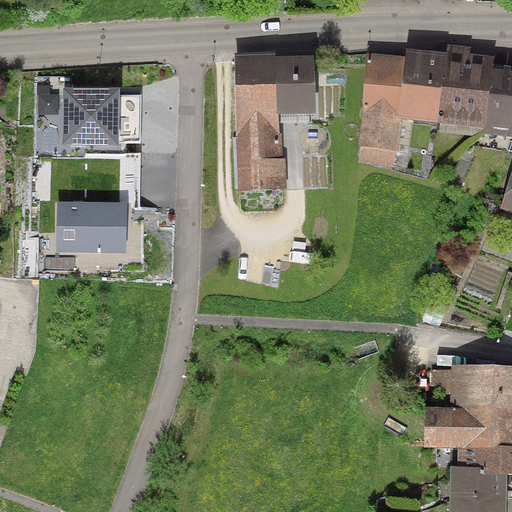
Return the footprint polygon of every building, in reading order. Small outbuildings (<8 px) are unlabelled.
[(486,127),(494,64),(494,57),(469,54),(470,47),(441,44),(441,52),(447,52),(437,123),(483,127),(486,127)] [(437,123),(447,52),(441,52),(406,48),(405,56),(367,53),(358,146),(361,146),(360,162),(394,168),(395,151),(399,152),(400,118),(437,123)] [(235,54),(239,191),(287,189),(286,158),(283,158),(282,133),(280,133),(280,122),(280,114),(312,113),(316,113),(315,55),(276,56),(276,54),(235,54)] [(511,65),(494,64),(486,127),(483,127),(483,134),(511,136),(511,65)] [(49,86),(38,86),(38,95),(39,95),(39,114),(58,114),(58,95),(49,95),(49,86)] [(120,87),(64,87),(63,145),(119,145),(120,87)] [(312,121),(312,113),(280,114),(280,122),(312,121)] [(511,172),(500,208),(511,212),(511,172)] [(127,203),(57,202),(57,251),(126,253),(127,203)] [(75,257),(44,257),(44,269),(75,269),(75,257)] [(511,366),(453,366),(452,370),(432,370),(432,394),(451,393),(450,407),(425,407),(425,447),(458,448),(458,466),(480,466),(480,473),(507,474),(511,473),(511,366)] [(506,511),(507,474),(480,473),(480,466),(458,466),(451,466),(449,511),(506,511)]
